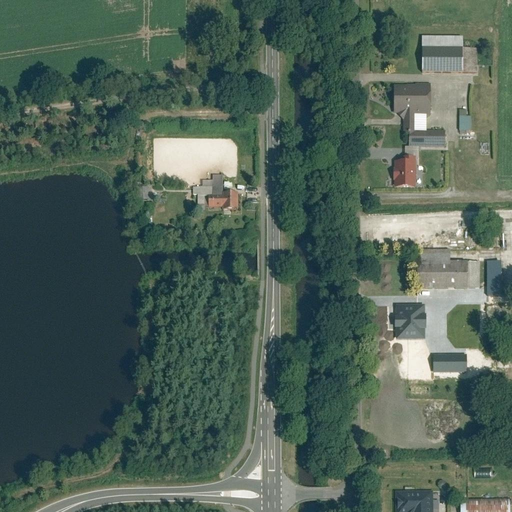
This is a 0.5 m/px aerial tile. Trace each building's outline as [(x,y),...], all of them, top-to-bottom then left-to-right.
[(245,2),(229,3),(231,27),(247,26),(245,2)] [(464,39),(424,39),(424,74),(464,74),(464,39)] [(417,91),(396,91),(395,118),(405,119),(405,149),(418,150),(444,150),(444,135),(424,135),(425,119),(430,119),(430,89),(417,88),(417,91)] [(474,117),(463,117),(463,131),(474,131),(474,117)] [(418,165),(418,150),(405,149),(404,167),(396,167),(396,191),(414,191),(415,165),(418,165)] [(226,210),(242,210),(242,192),(226,192),(226,196),(211,196),(211,208),(226,208),(226,210)] [(481,249),(419,249),(419,290),(467,290),(467,334),(481,334),(481,249)] [(504,265),(490,265),(489,297),(503,297),(504,265)] [(434,331),(434,306),(414,306),(414,309),(402,309),(402,334),(411,334),(411,339),(430,339),(430,331),(434,331)] [(430,354),(430,339),(411,339),(411,362),(414,362),(414,370),(417,370),(417,383),(422,383),(422,371),(491,371),(491,354),(457,354),(430,354)] [(430,354),(457,354),(458,339),(430,339),(430,354)] [(433,511),(433,496),(400,496),(400,511),(433,511)] [(509,511),(509,501),(462,502),(461,511),(509,511)]
